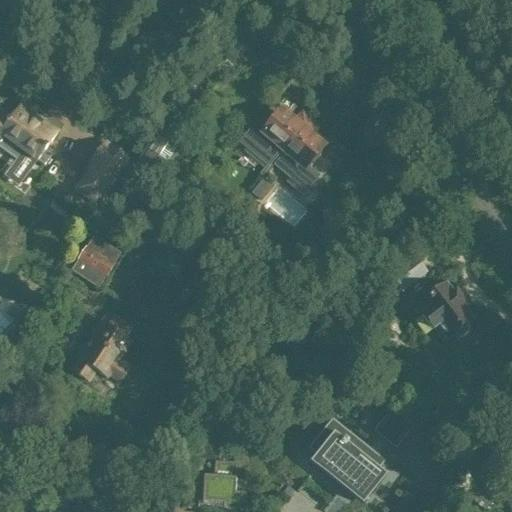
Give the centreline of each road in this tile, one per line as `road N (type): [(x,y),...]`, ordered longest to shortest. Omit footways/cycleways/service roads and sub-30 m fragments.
road 1 (unclassified): [(511,239),(326,0)]
road 2 (unknown): [(409,487),(456,479),(511,435)]
